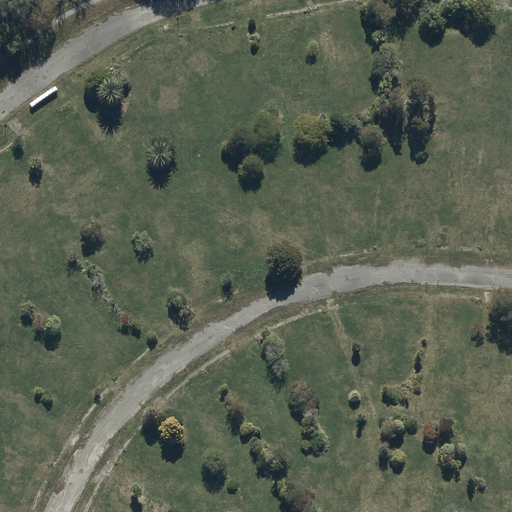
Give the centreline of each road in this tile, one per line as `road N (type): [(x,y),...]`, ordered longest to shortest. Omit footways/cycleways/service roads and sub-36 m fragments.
road 1 (track): [(59,511),(90,450),(131,395),(233,322),(353,280),(422,270),(511,278)]
road 2 (track): [(182,0),(85,43),(0,108)]
